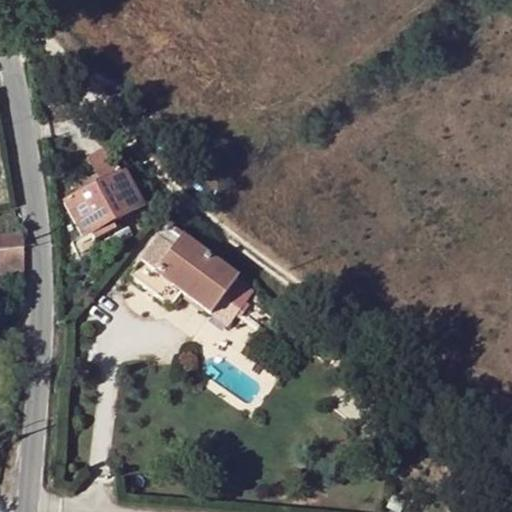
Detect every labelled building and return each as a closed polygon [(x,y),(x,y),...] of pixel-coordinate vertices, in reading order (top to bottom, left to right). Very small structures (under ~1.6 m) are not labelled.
[(96,156),(109,179),(122,172),(110,149),(96,156)] [(122,172),(109,179),(60,205),(81,244),(70,249),(76,260),(96,249),(93,244),(90,239),(111,227),(144,209),(124,171),(122,172)] [(181,237),(167,226),(129,278),(169,308),(179,296),(152,276),(181,237)] [(111,227),(90,239),(93,244),(115,233),(111,227)] [(0,289),(23,288),(23,249),(21,235),(0,237),(0,289)] [(255,292),(181,237),(152,276),(179,296),(207,318),(222,299),(239,312),(255,292)] [(225,331),(239,312),(222,299),(207,318),(225,331)]
